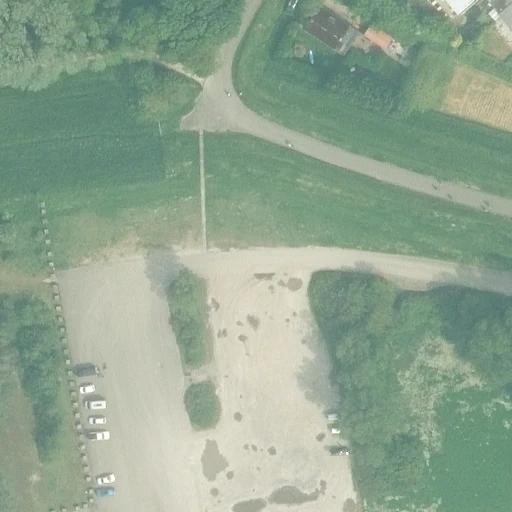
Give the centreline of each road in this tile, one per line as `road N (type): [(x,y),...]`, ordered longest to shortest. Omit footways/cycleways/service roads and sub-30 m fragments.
road 1 (unclassified): [(254,0),(211,86),(229,116),(511,208)]
road 2 (unclassified): [(511,283),(333,257),(205,258),(93,271)]
